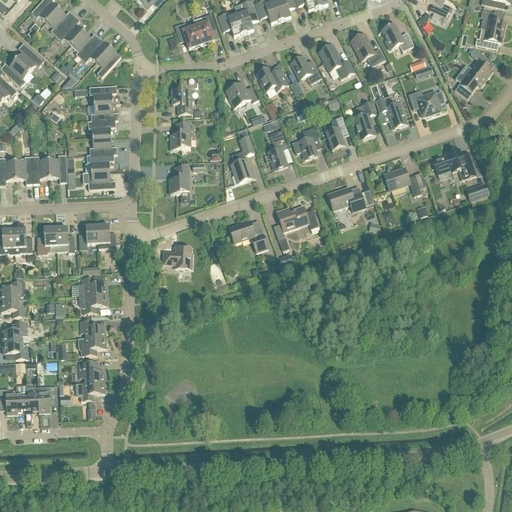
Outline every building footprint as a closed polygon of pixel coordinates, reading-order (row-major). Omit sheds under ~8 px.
[(46,26),(59,12),(52,6),(55,2),(52,0),(46,0),(31,17),(37,22),(39,19),(46,26)] [(167,0),(137,0),(136,2),(148,12),(159,0),(161,0),(164,3),(167,0)] [(281,25),(274,5),(272,0),(271,0),(264,2),(265,4),(255,7),(261,23),(268,21),(271,28),(281,25)] [(281,0),(282,2),(275,5),(274,5),(281,25),(291,21),(288,14),(296,11),(292,0),(281,0)] [(318,12),(314,0),(294,0),(298,10),(306,8),(308,15),(318,12)] [(314,0),(318,12),(328,8),(325,1),(328,0),(314,0)] [(443,8),(446,2),(441,0),(424,0),(423,3),(435,9),(432,15),(445,22),(450,11),(443,8)] [(483,1),(481,8),(496,11),(497,5),(510,7),(511,0),(487,0),(487,2),(483,1)] [(0,4),(0,12),(4,16),(8,12),(0,4)] [(237,18),(244,38),(254,34),(251,27),(259,24),(252,4),(234,10),(237,18)] [(59,12),(46,26),(53,32),(51,35),(56,40),(75,20),(69,15),(66,19),(59,12)] [(483,22),(481,32),(482,32),(485,33),(504,37),(506,26),(493,23),(494,17),(482,14),(481,21),(483,22)] [(244,38),(237,18),(229,21),(227,17),(218,20),(223,36),(231,33),(234,41),(244,38)] [(195,30),(202,49),(214,44),(211,34),(217,32),(212,18),(194,24),(196,29),(195,30)] [(71,49),(84,35),(77,28),(80,25),(75,20),(56,40),(62,45),(64,42),(71,49)] [(423,36),(429,35),(425,23),(420,24),(423,36)] [(202,49),(195,30),(187,32),(185,27),(175,30),(180,45),(185,43),(189,53),(202,49)] [(401,41),(394,28),(382,34),(392,53),(399,49),(403,56),(414,50),(407,38),(401,41)] [(504,37),(485,33),(482,32),(480,43),(477,42),(475,49),(487,52),(488,45),(502,48),(504,37)] [(81,62),(99,42),(94,38),(91,42),(84,35),(71,49),(78,55),(76,58),(81,62)] [(365,38),(351,45),(361,65),(367,62),(372,71),(385,64),(380,53),(374,55),(365,38)] [(97,66),(111,51),(100,42),(99,43),(99,42),(81,62),(85,67),(91,61),(97,66)] [(168,44),(171,53),(177,51),(174,42),(168,44)] [(16,63),(30,76),(36,69),(39,71),(44,65),(24,47),(19,53),(22,56),(16,63)] [(343,68),(333,49),(319,56),(330,76),(335,73),(340,84),(355,76),(349,65),(343,68)] [(47,59),(51,55),(47,51),(43,55),(47,59)] [(111,51),(97,66),(102,72),(97,77),(102,82),(121,61),(111,51)] [(471,73),(486,84),(493,75),(482,67),(486,62),(475,53),(471,58),(478,64),(471,73)] [(316,71),(310,74),(303,61),(291,67),(300,84),(307,81),(311,88),(321,82),(316,71)] [(5,67),(0,73),(21,91),(26,85),(28,87),(34,80),(30,76),(16,63),(9,71),(5,67)] [(419,72),(426,70),(423,64),(417,66),(419,72)] [(64,68),(61,72),(67,77),(73,71),(69,67),(66,70),(64,68)] [(449,74),(446,67),(439,70),(443,77),(449,74)] [(455,82),(460,87),(455,94),(466,103),(471,97),(476,91),(479,93),(486,84),(471,73),(466,68),(455,82)] [(431,70),(414,76),(417,83),(433,78),(431,70)] [(274,79),(270,71),(257,78),(261,86),(260,87),(265,97),(274,92),(277,96),(289,90),(281,75),(274,79)] [(59,88),(64,82),(56,75),(51,81),(59,88)] [(0,102),(3,105),(9,98),(12,101),(17,95),(0,79),(0,102)] [(246,93),(243,86),(226,95),(230,101),(229,102),(234,112),(251,103),(253,107),(259,104),(252,90),(246,93)] [(297,99),(302,96),(298,89),(293,91),(297,99)] [(376,89),(370,91),(374,102),(380,100),(376,89)] [(94,108),(113,107),(112,97),(117,97),(117,90),(89,91),(90,99),(93,99),(94,108)] [(182,95),(182,92),(172,93),(172,108),(182,108),(182,113),(178,113),(178,119),(193,119),(192,95),(182,95)] [(423,101),(421,94),(408,99),(413,114),(420,112),(423,121),(429,119),(429,120),(431,120),(434,119),(435,118),(435,117),(441,115),(439,108),(445,106),(442,95),(435,97),(423,101)] [(39,108),(45,102),(38,95),(32,101),(39,108)] [(394,109),(391,100),(376,105),(380,117),(386,115),(393,133),(407,128),(400,107),(394,109)] [(328,104),(330,112),(338,109),(336,102),(328,104)] [(304,103),(297,105),(298,113),(306,112),(304,103)] [(361,144),(376,139),(369,120),(376,118),(372,106),(356,111),(360,121),(354,123),(361,144)] [(91,126),(115,124),(119,124),(118,117),(113,117),(113,107),(94,108),(95,118),(91,118),(91,126)] [(32,108),(24,116),(29,120),(36,112),(32,108)] [(276,113),(269,117),(273,123),(279,119),(276,113)] [(301,119),(303,125),(310,123),(308,117),(301,119)] [(265,125),(263,119),(251,123),(253,130),(265,125)] [(332,154),(345,150),(341,135),(348,133),(343,120),(331,124),(333,127),(324,130),(332,154)] [(92,133),(93,142),(111,141),(111,131),(116,131),(115,124),(91,126),(88,126),(89,133),(92,133)] [(277,124),(270,126),(273,133),(279,131),(277,124)] [(191,151),(190,127),(175,127),(176,134),(180,133),(180,138),(170,139),(171,154),(181,154),(181,151),(191,151)] [(294,149),(296,155),(299,156),(302,155),(305,164),(318,159),(312,145),(318,143),(314,131),(302,135),(305,143),(297,146),(298,148),(294,149)] [(275,174),(287,170),(282,155),(288,153),(282,134),(270,138),(275,154),(269,156),(275,174)] [(90,159),(114,158),(117,158),(117,151),(112,151),(111,141),(93,142),(93,152),(90,152),(90,159)] [(250,173),(246,160),(255,157),(250,141),(240,144),(243,156),(232,159),(235,167),(231,169),(234,179),(232,180),(235,188),(248,184),(248,182),(255,179),(253,172),(250,173)] [(444,159),(446,158),(448,162),(445,163),(445,162),(433,166),(438,178),(452,174),(452,176),(458,174),(462,184),(476,179),(468,156),(460,158),(459,153),(443,158),(444,159)] [(91,167),(91,176),(110,175),(109,165),(114,165),(114,158),(90,159),(87,160),(87,167),(91,167)] [(49,164),(50,182),(60,182),(60,187),(67,186),(66,159),(58,159),(59,163),(49,164)] [(50,182),(49,164),(39,164),(39,160),(32,161),(33,188),(40,188),(40,183),(50,182)] [(15,165),(16,184),(26,183),(26,188),(33,188),(32,161),(25,161),(25,165),(15,165)] [(16,184),(15,165),(5,166),(5,162),(0,162),(0,189),(6,189),(6,184),(16,184)] [(190,195),(189,171),(174,171),(175,178),(179,177),(179,182),(169,183),(170,198),(180,198),(180,195),(190,195)] [(389,194),(391,194),(409,187),(414,200),(421,197),(419,190),(415,179),(408,181),(405,172),(384,179),(389,194)] [(110,175),(91,176),(92,186),(88,186),(89,194),(116,192),(116,185),(111,185),(110,175)] [(466,195),(470,206),(489,200),(485,188),(466,195)] [(361,197),(352,200),(349,191),(340,194),(340,195),(336,197),(334,196),(330,198),(329,199),(328,200),(333,215),(350,209),(353,216),(366,212),(365,210),(361,197)] [(369,194),(361,197),(365,210),(374,207),(369,194)] [(306,216),(303,210),(293,214),(294,215),(290,216),(289,212),(277,216),(281,228),(274,230),(282,255),(289,252),(284,236),(309,228),(311,233),(319,231),(313,213),(306,216)] [(417,213),(420,222),(428,219),(425,210),(417,213)] [(268,252),(263,238),(255,240),(250,225),(229,232),(234,247),(251,242),(256,256),(268,252)] [(371,226),(369,235),(380,237),(381,230),(375,229),(375,227),(371,226)] [(87,248),(99,248),(98,229),(86,230),(86,239),(79,239),(80,254),(87,254),(87,248)] [(109,229),(98,229),(99,248),(99,253),(116,252),(116,237),(110,237),(109,229)] [(67,231),(56,232),(57,250),(57,255),(68,255),(68,257),(75,256),(74,239),(68,239),(67,231)] [(45,241),(37,241),(37,251),(38,259),(47,259),(51,255),(51,250),(57,250),(56,232),(44,232),(45,241)] [(14,234),(15,258),(20,258),(21,257),(33,256),(32,241),(26,242),(26,233),(14,234)] [(11,258),(15,258),(14,234),(2,234),(3,243),(0,242),(0,257),(9,257),(11,258)] [(191,257),(191,251),(176,250),(176,257),(164,256),(164,268),(176,269),(175,272),(192,273),(192,257),(191,257)] [(282,270),(293,267),(290,257),(279,261),(282,270)] [(83,272),(83,279),(100,278),(100,271),(83,272)] [(79,289),(79,300),(107,299),(107,287),(95,288),(95,282),(82,282),(82,289),(79,289)] [(1,304),(21,303),(20,301),(23,301),(25,298),(25,297),(24,285),(12,286),(12,292),(0,293),(1,304)] [(107,299),(79,300),(79,308),(82,312),(83,312),(84,318),(96,317),(96,311),(108,310),(107,299)] [(21,303),(1,304),(1,316),(13,316),(13,321),(26,321),(26,309),(21,309),(21,303)] [(86,342),(106,341),(105,330),(93,330),(93,324),(80,325),(81,337),(86,337),(86,342)] [(3,346),(23,345),(22,340),(27,339),(27,327),(14,328),(14,334),(2,335),(3,346)] [(106,341),(86,342),(86,343),(79,343),(79,353),(82,355),(82,360),(97,359),(97,353),(106,353),(106,341)] [(23,345),(3,346),(3,358),(15,357),(16,363),(28,363),(28,351),(23,351),(23,345)] [(17,375),(26,375),(26,366),(16,367),(17,375)] [(85,387),(105,386),(104,375),(96,375),(96,366),(79,367),(80,382),(85,382),(85,387)] [(85,387),(73,388),(74,400),(78,400),(78,405),(81,405),(94,405),(94,399),(105,398),(105,386),(85,387)] [(18,416),(26,416),(28,416),(27,397),(27,389),(16,389),(16,394),(18,416)] [(44,391),(38,391),(38,396),(38,400),(39,415),(39,417),(50,416),(50,405),(58,404),(57,390),(44,391)] [(8,393),(0,393),(0,407),(6,407),(7,419),(18,418),(18,416),(16,394),(10,395),(8,393)] [(31,416),(39,415),(38,396),(27,397),(28,416),(26,416),(26,420),(31,420),(31,416)] [(71,399),(61,399),(61,409),(71,408),(71,399)]
